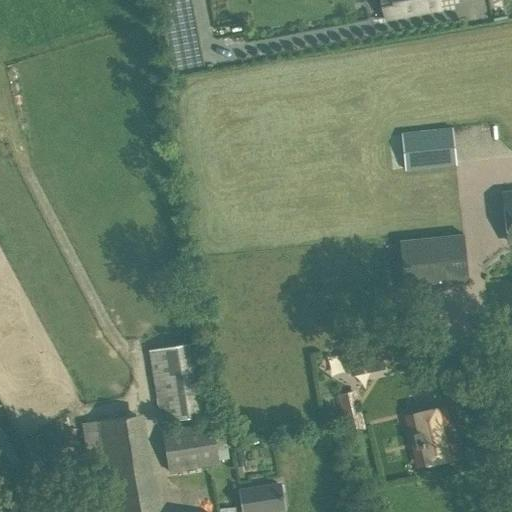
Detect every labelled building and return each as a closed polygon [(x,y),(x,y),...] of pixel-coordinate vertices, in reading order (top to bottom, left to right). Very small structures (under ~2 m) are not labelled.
[(438,0),(396,0),(401,24),(441,18),(438,0)] [(450,129),(401,134),(404,169),(404,170),(454,165),(450,129)] [(507,242),(511,241),(511,192),(502,194),(507,242)] [(462,234),(400,240),(405,288),(467,282),(462,234)] [(361,346),(345,350),(350,375),(366,372),(405,363),(399,338),(361,346)] [(202,341),(149,350),(161,422),(214,413),(202,341)] [(365,428),(357,390),(338,394),(347,432),(365,428)] [(419,464),(454,456),(442,407),(407,416),(419,464)] [(150,511),(135,415),(94,421),(83,424),(87,446),(99,444),(109,511),(150,511)] [(162,430),(169,471),(218,464),(211,422),(162,430)] [(263,487),(239,491),(242,511),(255,511),(259,511),(258,505),(266,504),(263,487)]
